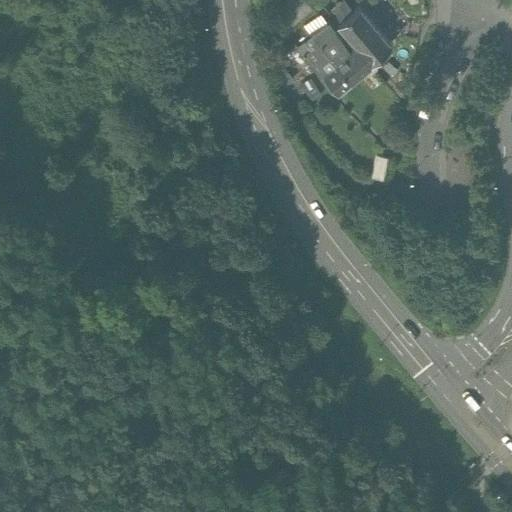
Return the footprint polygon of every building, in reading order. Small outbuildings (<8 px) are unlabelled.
[(372,68),(392,50),(359,12),(338,31),(356,52),(357,51),(372,68)] [(319,16),(309,29),(317,36),(327,22),(319,16)] [(328,29),(312,40),(351,88),(372,68),(357,51),(356,52),(349,59),(334,39),(328,29)] [(337,101),(351,88),(312,40),(297,52),(302,59),(337,101)] [(302,59),(297,52),(284,63),(292,72),(299,65),(298,64),(302,59)] [(283,94),(293,88),(279,68),(270,75),(283,94)] [(383,189),(388,166),(376,164),(372,187),(383,189)]
